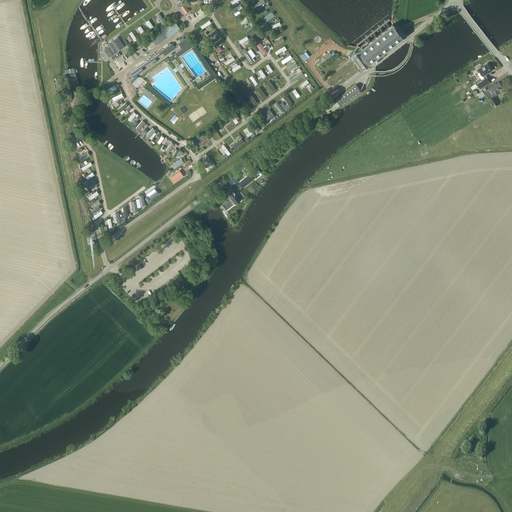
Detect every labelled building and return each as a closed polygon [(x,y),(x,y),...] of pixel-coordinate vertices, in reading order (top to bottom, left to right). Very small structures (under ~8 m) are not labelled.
[(267,0),(262,0),(255,5),(258,9),(268,1),(267,0)] [(180,7),(185,14),(189,11),(185,4),(180,7)] [(266,21),(275,15),(272,11),(264,18),(266,21)] [(159,25),(165,22),(160,13),(155,16),(159,25)] [(162,28),(168,37),(180,29),(180,28),(182,27),(180,25),(178,26),(174,20),(162,28)] [(363,68),(404,37),(393,23),(353,55),(358,62),(357,63),(361,68),(362,66),(363,68)] [(141,25),(137,27),(142,34),(139,36),(142,40),(148,35),(141,25)] [(162,28),(150,36),(155,45),(168,37),(162,28)] [(133,42),(138,39),(132,31),(127,34),(133,42)] [(107,44),(109,46),(104,50),(109,57),(111,56),(113,60),(120,55),(118,51),(124,47),(118,37),(107,44)] [(181,48),(190,42),(187,37),(178,43),(181,48)] [(223,37),(213,43),(215,46),(225,40),(223,37)] [(283,37),(274,42),(275,45),(285,41),(283,37)] [(252,46),(258,56),(261,54),(257,48),(261,46),(260,42),(252,46)] [(165,55),(175,48),(172,43),(130,73),(133,77),(129,80),(132,83),(138,77),(136,75),(143,70),(142,68),(151,61),(153,63),(157,61),(155,58),(163,53),(165,55)] [(233,56),(225,61),(227,64),(235,59),(233,56)] [(487,77),(486,75),(492,70),(487,63),(481,67),(480,66),(476,69),(479,72),(480,71),(485,78),(477,83),(481,88),(490,82),(487,77)] [(252,74),(250,76),(252,80),(250,81),(253,86),(258,83),(252,74)] [(197,86),(200,90),(216,79),(214,76),(197,86)] [(497,94),(496,93),(500,90),(500,89),(502,88),(501,87),(502,86),(500,82),(497,84),(496,83),(484,91),(489,99),(490,99),(495,107),(499,104),(494,96),(497,94)] [(362,91),(356,84),(336,99),(342,106),(362,91)] [(287,95),(278,101),(285,110),(293,104),(287,95)] [(121,114),(125,111),(123,108),(128,105),(126,103),(117,108),(121,114)] [(270,108),(267,110),(270,115),(264,120),(266,123),(275,117),(270,108)] [(135,111),(128,118),(130,121),(137,114),(135,111)] [(235,123),(241,121),(236,111),(230,114),(235,123)] [(175,124),(180,118),(176,115),(171,120),(175,124)] [(138,130),(146,123),(143,120),(135,127),(138,130)] [(248,126),(245,128),(250,136),(253,133),(248,126)] [(154,131),(156,129),(153,127),(146,135),(151,139),(157,133),(154,131)] [(199,143),(208,136),(206,133),(196,140),(199,143)] [(171,140),(167,151),(170,152),(175,142),(171,140)] [(174,167),(184,163),(183,158),(172,163),(174,167)] [(243,180),(247,184),(253,179),(250,175),(243,180)] [(235,204),(241,200),(237,194),(239,193),(235,187),(227,193),(235,204)] [(91,199),(99,194),(97,190),(92,194),(89,190),(86,192),(91,199)] [(158,195),(156,191),(153,193),(151,190),(145,195),(149,201),(158,195)]
